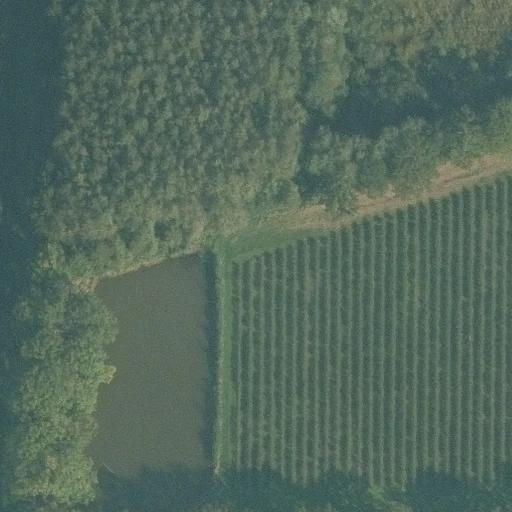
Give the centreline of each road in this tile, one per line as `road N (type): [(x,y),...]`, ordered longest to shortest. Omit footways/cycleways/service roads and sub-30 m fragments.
road 1 (track): [(31,0),(23,273)]
road 2 (track): [(23,273),(17,511)]
